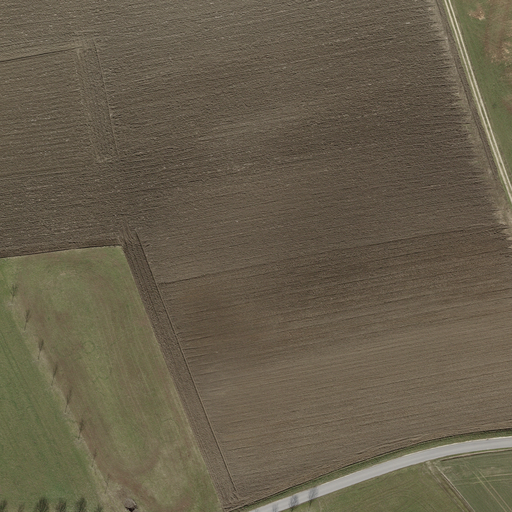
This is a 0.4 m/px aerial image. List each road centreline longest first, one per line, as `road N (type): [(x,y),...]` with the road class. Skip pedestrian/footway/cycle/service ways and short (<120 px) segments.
road 1 (unclassified): [(511,442),(401,462),(264,511)]
road 2 (track): [(446,0),(511,194)]
